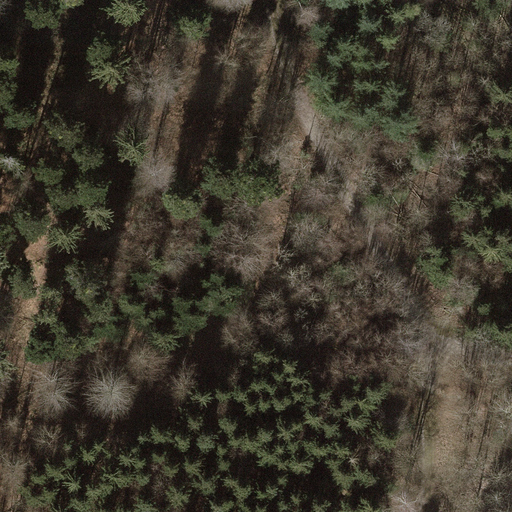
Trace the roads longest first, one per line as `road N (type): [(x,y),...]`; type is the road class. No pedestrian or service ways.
road 1 (track): [(273,0),(286,75),(370,237),(424,318),(511,359)]
road 2 (track): [(424,318),(427,444),(416,511)]
